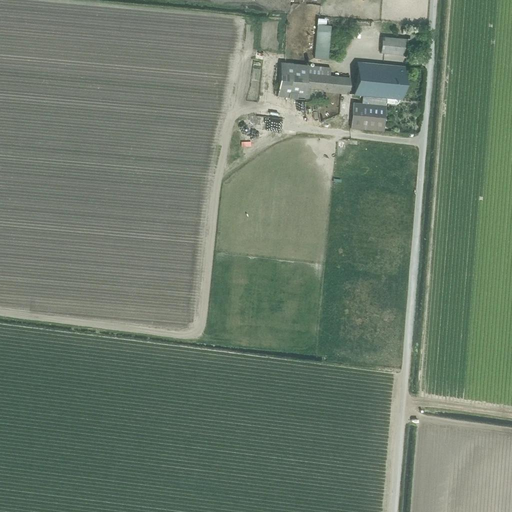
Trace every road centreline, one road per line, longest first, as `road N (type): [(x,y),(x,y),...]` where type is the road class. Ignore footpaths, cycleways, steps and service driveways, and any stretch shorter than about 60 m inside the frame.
road 1 (track): [(0,315),(195,338),(225,155),(297,129),(423,142)]
road 2 (unclassified): [(395,511),(433,0)]
road 3 (track): [(0,325),(406,376)]
